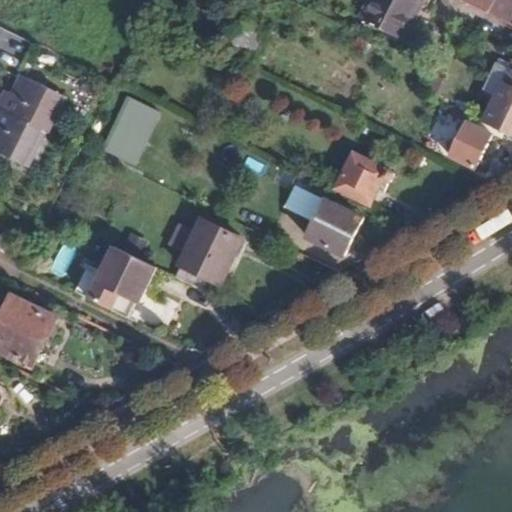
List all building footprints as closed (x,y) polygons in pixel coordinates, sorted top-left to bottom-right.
[(374,0),(364,21),(402,40),(420,4),(426,7),(428,0),(374,0)] [(511,0),(460,0),(460,1),(511,26),(511,0)] [(487,89),(501,97),(486,123),(511,136),(511,69),(500,63),(487,89)] [(8,94),(0,109),(0,110),(46,133),(48,134),(66,98),(29,79),(18,98),(8,94)] [(127,97),(103,151),(139,167),(163,113),(127,97)] [(0,156),(26,169),(46,133),(0,110),(0,156)] [(455,158),(480,170),(496,136),(482,130),(470,124),(455,158)] [(341,189),(374,206),(390,172),(356,155),(341,189)] [(329,202),(311,240),(348,258),(366,220),(329,202)] [(205,222),(183,267),(224,288),(247,242),(205,222)] [(163,271),(120,251),(101,287),(93,302),(134,322),(140,311),(144,310),(163,271)] [(16,298),(0,333),(0,348),(37,367),(59,320),(16,298)]
